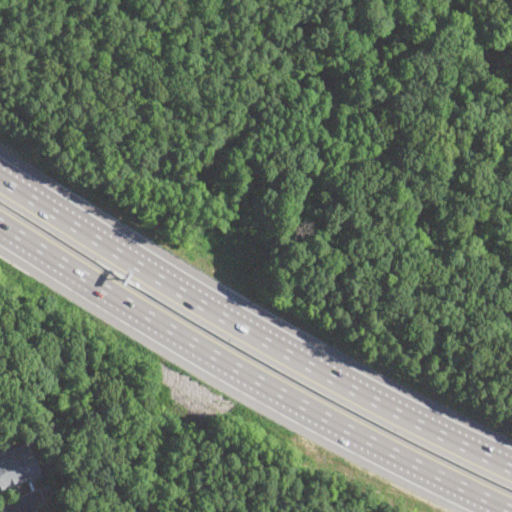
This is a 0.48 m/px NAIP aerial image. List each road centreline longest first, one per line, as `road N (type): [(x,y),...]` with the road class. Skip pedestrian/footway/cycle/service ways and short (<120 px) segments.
road 1 (motorway): [(511,463),(248,322),(0,170)]
road 2 (motorway): [(0,221),(267,386),(511,511)]
